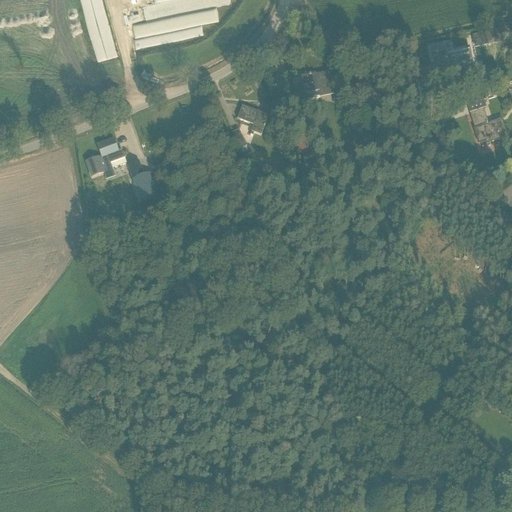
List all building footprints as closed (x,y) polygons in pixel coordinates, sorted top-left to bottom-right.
[(498,31),(478,35),(481,48),(501,44),(498,31)] [(451,80),(448,66),(455,65),(455,67),(463,65),(464,72),(473,70),(469,48),(452,51),(451,42),(429,47),(436,83),(451,80)] [(296,96),(285,98),(289,113),(300,111),(298,102),(314,99),(313,93),(318,92),(319,98),(333,95),(328,73),(315,76),(315,75),(311,76),(311,75),(309,75),(309,76),(301,78),(303,87),(295,88),(296,96)] [(359,104),(363,108),(367,104),(363,100),(359,104)] [(467,106),(469,114),(470,114),(475,129),(474,130),(478,144),(485,142),(485,144),(499,140),(499,141),(508,138),(502,120),(488,125),(483,109),(486,108),(484,101),(467,106)] [(251,132),(261,136),(268,117),(242,107),(237,120),(254,126),(251,132)] [(246,146),(238,131),(232,134),(240,150),(238,151),(241,156),(248,152),(246,147),(246,146)] [(98,159),(85,163),(91,179),(103,175),(102,171),(106,170),(111,168),(110,165),(125,159),(122,151),(118,152),(114,140),(97,146),(102,158),(98,160),(98,159)] [(138,162),(127,166),(131,181),(139,203),(157,197),(149,175),(143,177),(138,162)]
